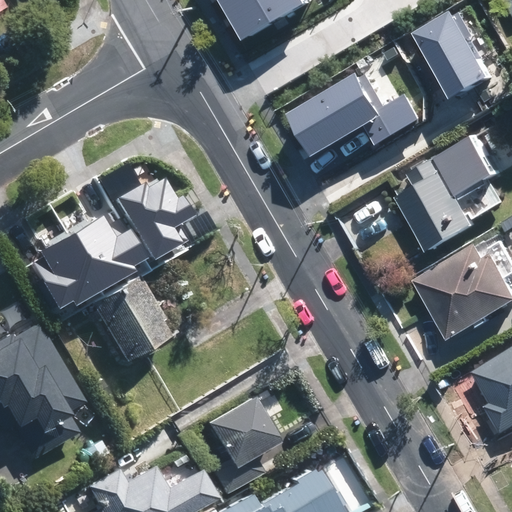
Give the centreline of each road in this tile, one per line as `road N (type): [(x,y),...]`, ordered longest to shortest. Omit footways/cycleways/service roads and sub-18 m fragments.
road 1 (residential): [(450,511),(173,48)]
road 2 (residential): [(173,48),(0,153)]
